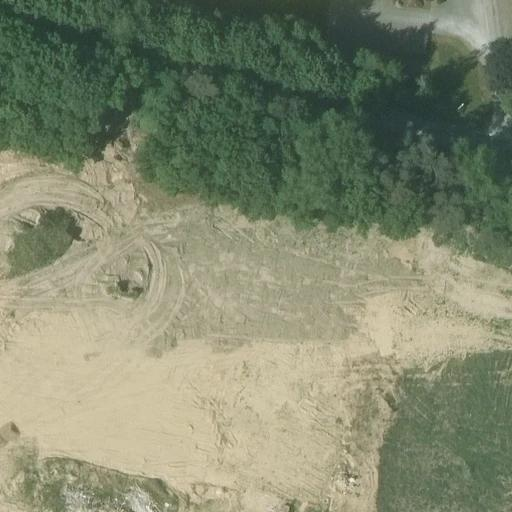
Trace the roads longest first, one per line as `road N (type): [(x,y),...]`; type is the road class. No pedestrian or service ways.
road 1 (unclassified): [(491,150),(0,20)]
road 2 (unknown): [(370,489),(442,263)]
road 3 (unclassified): [(491,150),(478,0)]
